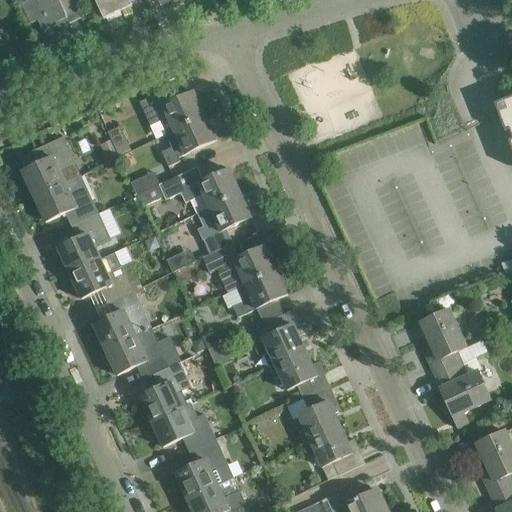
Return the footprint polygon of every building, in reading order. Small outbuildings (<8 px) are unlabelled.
[(73,0),(34,0),(23,5),(23,8),(32,26),(39,22),(44,34),(58,27),(56,24),(67,19),(69,25),(82,19),(73,0)] [(94,0),(104,20),(133,7),(129,0),(94,0)] [(166,136),(175,132),(206,118),(195,94),(166,107),(164,103),(160,104),(157,97),(144,103),(147,111),(146,115),(150,124),(154,125),(160,122),(166,136)] [(511,99),(502,103),(495,105),(497,110),(507,135),(511,133),(511,135),(511,141),(509,142),(511,149),(511,99)] [(169,168),(181,163),(180,159),(217,142),(206,118),(175,132),(181,145),(163,153),(169,168)] [(115,149),(120,160),(133,155),(121,127),(108,133),(112,142),(115,149)] [(335,156),(342,173),(393,152),(390,144),(399,140),(396,131),(335,156)] [(76,164),(72,156),(64,138),(36,151),(37,152),(42,150),(47,162),(23,173),(35,199),(82,177),(76,164)] [(108,165),(120,160),(115,149),(103,155),(108,165)] [(230,171),(204,183),(198,168),(160,186),(137,196),(143,208),(165,197),(167,201),(182,195),(187,205),(192,202),(199,215),(242,195),(230,171)] [(137,196),(160,186),(154,173),(132,184),(137,196)] [(99,216),(87,191),(82,177),(35,199),(47,224),(71,213),(77,225),(72,227),(73,229),(77,226),(99,216)] [(235,245),(228,231),(253,219),(242,195),(199,215),(205,228),(199,231),(204,242),(205,241),(211,256),(235,245)] [(71,276),(102,261),(96,248),(111,241),(99,216),(77,226),(83,239),(59,250),(71,276)] [(266,248),(241,259),(235,245),(211,256),(204,259),(211,275),(218,272),(222,281),(223,281),(229,294),(237,290),(238,291),(277,273),(266,248)] [(174,274),(196,263),(190,251),(168,262),(174,274)] [(108,305),(135,292),(123,267),(108,274),(102,261),(71,276),(82,300),(106,289),(112,301),(108,303),(108,305)] [(239,319),(270,304),(288,296),(277,273),(238,291),(243,304),(234,307),(239,319)] [(118,315),(94,326),(106,352),(136,337),(152,330),(146,317),(135,292),(108,305),(113,303),(118,315)] [(271,369),(306,352),(300,338),(306,335),(295,311),(269,323),(258,329),(263,342),(259,344),(256,347),(256,352),(258,355),(261,358),(266,358),(271,369)] [(450,311),(421,324),(434,353),(426,356),(436,377),(465,364),(460,353),(468,349),(450,311)] [(208,351),(232,340),(226,327),(202,339),(208,351)] [(136,337),(106,352),(118,377),(142,366),(148,378),(143,380),(143,381),(154,376),(182,363),(171,338),(159,343),(152,330),(136,337)] [(306,352),(271,369),(277,381),(282,378),(289,392),(299,387),(301,392),(305,400),(331,388),(319,363),(313,366),(306,352)] [(153,424),(185,409),(178,395),(194,388),(182,363),(154,376),(155,377),(159,375),(165,387),(141,398),(153,424)] [(465,364),(436,377),(442,389),(441,390),(458,428),(468,423),(464,415),(493,402),(479,372),(471,376),(465,364)] [(306,446),(342,429),(335,415),(342,412),(331,388),(305,400),(292,405),(287,408),(294,422),(301,418),(306,431),(300,434),(306,446)] [(185,409),(153,424),(164,449),(188,438),(194,450),(189,452),(189,453),(218,440),(206,415),(199,418),(192,405),(185,409)] [(340,476),(366,464),(355,440),(348,443),(342,429),(306,446),(311,458),(317,455),(324,469),(335,464),(340,476)] [(511,442),(507,432),(477,446),(490,474),(482,477),(492,499),(511,489),(511,442)] [(200,464),(176,475),(188,501),(220,486),(213,472),(229,464),(218,440),(189,453),(190,454),(195,452),(200,464)] [(386,511),(377,493),(379,492),(379,491),(365,498),(359,486),(362,485),(362,484),(344,492),(322,501),(327,511),(386,511)] [(250,511),(241,491),(226,499),(220,486),(188,501),(192,511),(250,511)] [(511,511),(511,489),(492,499),(498,510),(497,511),(511,511)]
